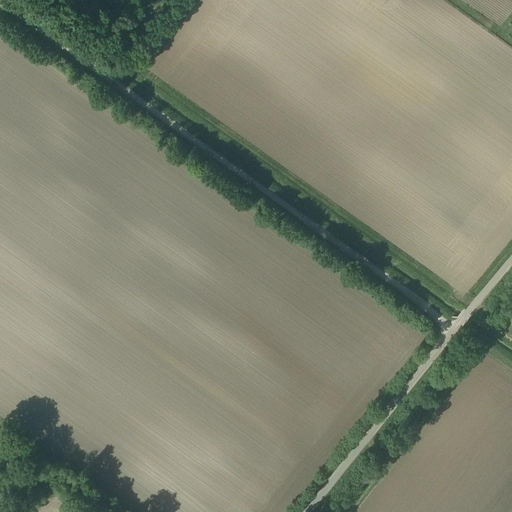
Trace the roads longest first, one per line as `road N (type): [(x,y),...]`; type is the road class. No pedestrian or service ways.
road 1 (track): [(0,4),(455,329)]
road 2 (unclassified): [(304,511),(511,258)]
